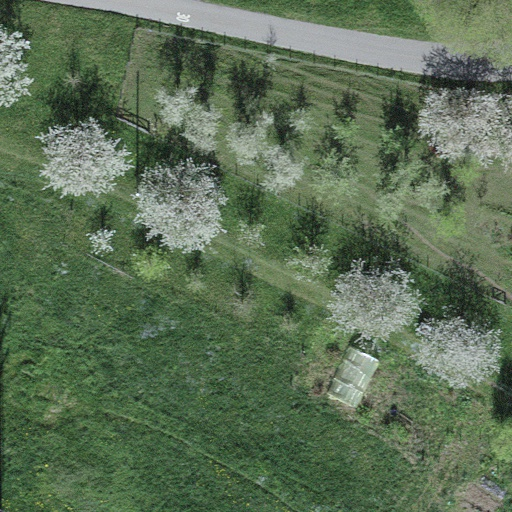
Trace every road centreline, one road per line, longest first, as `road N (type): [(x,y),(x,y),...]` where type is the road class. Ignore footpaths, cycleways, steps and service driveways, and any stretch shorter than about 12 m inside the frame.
road 1 (track): [(0,157),(348,310),(511,411)]
road 2 (unclassified): [(108,0),(420,57),(511,60)]
